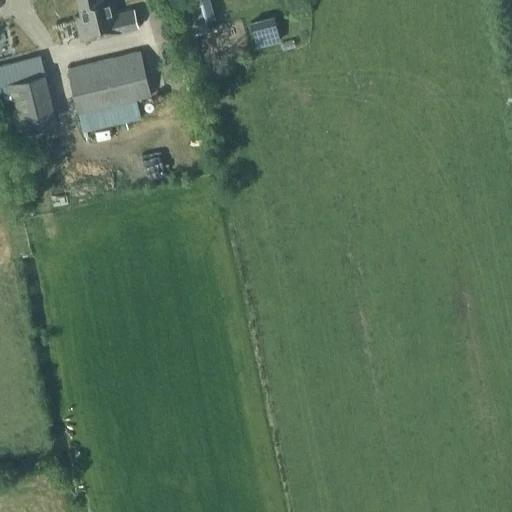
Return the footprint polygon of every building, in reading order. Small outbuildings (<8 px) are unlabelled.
[(76,0),(80,14),(76,15),(81,39),(136,27),(132,9),(115,12),(111,0),(76,0)] [(274,15),(251,21),(257,45),(280,39),(274,15)] [(211,28),(208,17),(192,22),(195,33),(211,28)] [(67,67),(78,112),(136,98),(150,94),(139,49),(67,67)] [(0,63),(0,92),(4,92),(2,83),(44,73),(39,54),(0,63)] [(55,116),(44,73),(2,83),(4,92),(13,127),(55,116)] [(136,98),(78,112),(83,132),(141,118),(136,98)]
